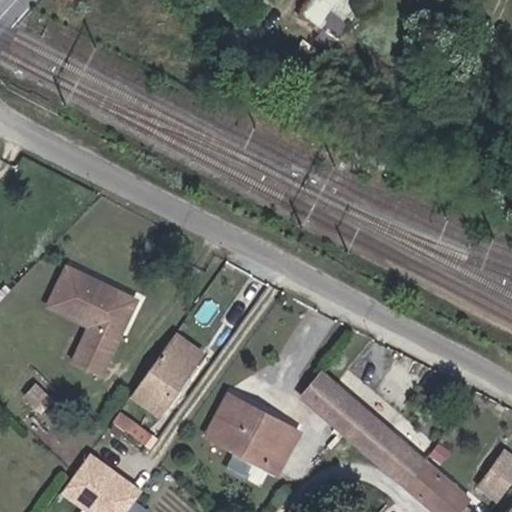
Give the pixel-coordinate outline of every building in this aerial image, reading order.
[(325,26),(320,34),(336,45),(362,8),(350,0),(310,0),(303,11),(325,26)] [(105,369),(140,298),(69,265),(54,296),(98,318),(79,356),(105,369)] [(202,356),(177,337),(170,346),(196,365),(202,356)] [(170,346),(132,398),(159,415),(196,365),(170,346)] [(354,434),(374,408),(360,395),(347,384),(332,371),(312,397),(340,421),(354,434)] [(273,475),(299,439),(238,393),(210,429),(273,475)] [(354,434),(444,511),(464,511),(463,511),(461,506),(471,494),(472,493),(374,408),(354,434)] [(114,423),(148,446),(155,436),(121,414),(114,423)] [(511,448),(507,445),(477,484),(498,500),(511,481),(511,448)] [(127,511),(143,490),(90,452),(58,494),(82,511),(127,511)] [(162,511),(143,498),(140,504),(152,511),(162,511)]
